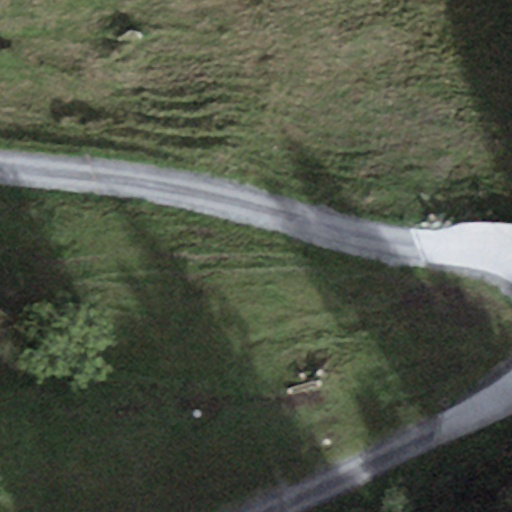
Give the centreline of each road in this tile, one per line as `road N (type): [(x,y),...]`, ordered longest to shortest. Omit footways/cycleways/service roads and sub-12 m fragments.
road 1 (track): [(511,266),(145,178),(0,165)]
road 2 (track): [(272,511),(511,411)]
